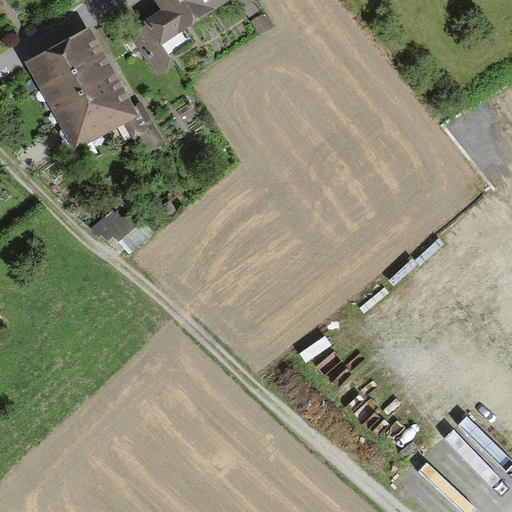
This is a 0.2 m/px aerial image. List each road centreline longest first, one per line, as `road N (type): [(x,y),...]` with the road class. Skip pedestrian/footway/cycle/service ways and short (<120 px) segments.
road 1 (track): [(392,511),(71,227),(0,151)]
road 2 (unclassified): [(105,0),(0,67)]
